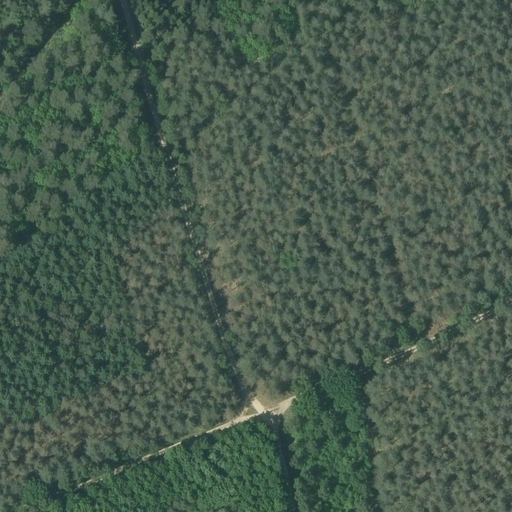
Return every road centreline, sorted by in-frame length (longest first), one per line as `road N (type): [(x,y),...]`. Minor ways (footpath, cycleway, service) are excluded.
road 1 (track): [(265,418),(240,394),(190,263),(114,0)]
road 2 (track): [(265,418),(9,511)]
road 3 (track): [(511,305),(265,418)]
road 4 (track): [(426,344),(361,131)]
